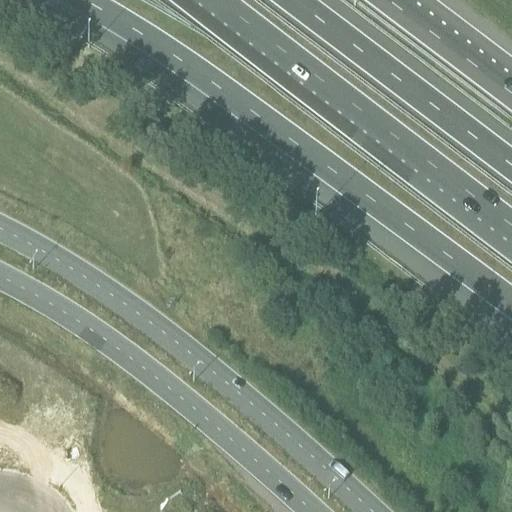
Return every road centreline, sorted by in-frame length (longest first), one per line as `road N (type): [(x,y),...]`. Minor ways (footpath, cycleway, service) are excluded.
road 1 (motorway): [(80,0),(162,47),(511,303)]
road 2 (secondary): [(375,511),(112,294),(0,229)]
road 3 (secondary): [(0,275),(110,343),(312,511)]
road 4 (motorway): [(215,0),(511,226)]
road 5 (motorway): [(511,162),(301,0)]
road 6 (motorway): [(511,93),(388,0)]
